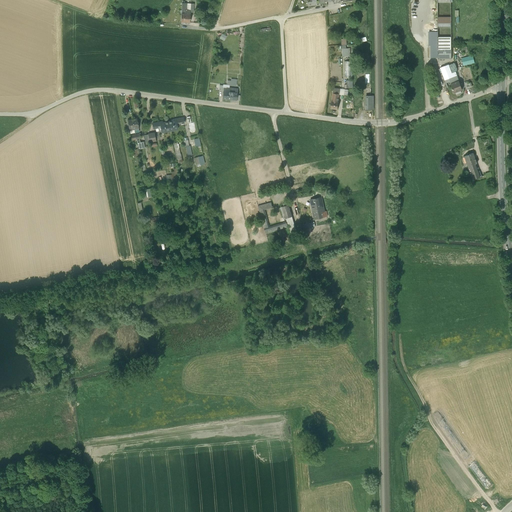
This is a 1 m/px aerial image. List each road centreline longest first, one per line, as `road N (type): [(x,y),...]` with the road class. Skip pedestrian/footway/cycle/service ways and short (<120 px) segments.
road 1 (unclassified): [(286,113),(101,89),(34,115),(0,114)]
road 2 (track): [(294,200),(301,251),(141,303),(133,318)]
road 3 (unclassified): [(501,86),(391,122),(286,113)]
road 4 (track): [(399,335),(429,420),(496,511)]
road 5 (unclassified): [(280,16),(214,30),(100,19)]
road 6 (primary): [(511,267),(501,86)]
